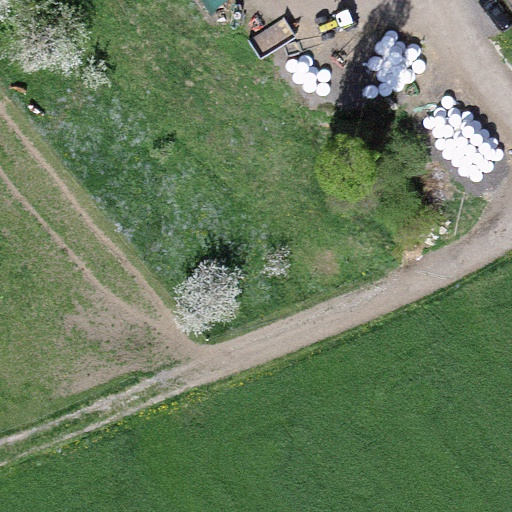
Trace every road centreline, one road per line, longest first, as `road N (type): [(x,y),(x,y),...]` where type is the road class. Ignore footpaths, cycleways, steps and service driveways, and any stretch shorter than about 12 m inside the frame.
road 1 (track): [(0,449),(391,291),(511,227)]
road 2 (track): [(511,110),(444,0)]
